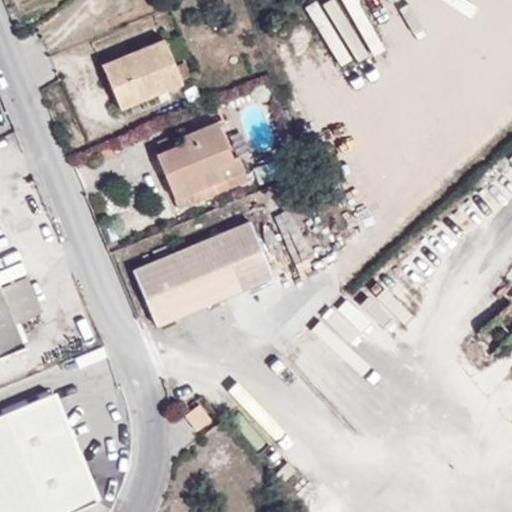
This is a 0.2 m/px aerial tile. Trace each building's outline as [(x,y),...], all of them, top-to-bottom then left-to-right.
[(182,83),(164,39),(102,66),(119,108),(182,83)] [(185,143),(156,155),(179,210),(248,180),(237,153),(231,156),(217,122),(182,137),(185,143)] [(273,277),(250,221),(132,269),(155,327),(273,277)] [(44,311),(28,274),(0,285),(0,358),(23,349),(13,323),(44,311)] [(490,356),(511,336),(511,303),(473,337),(490,356)] [(216,391),(202,402),(217,420),(230,407),(216,391)] [(69,511),(95,501),(51,394),(0,415),(0,511),(69,511)] [(196,431),(210,420),(198,404),(184,416),(196,431)] [(204,434),(203,435),(229,467),(245,451),(222,420),(218,422),(204,434)]
